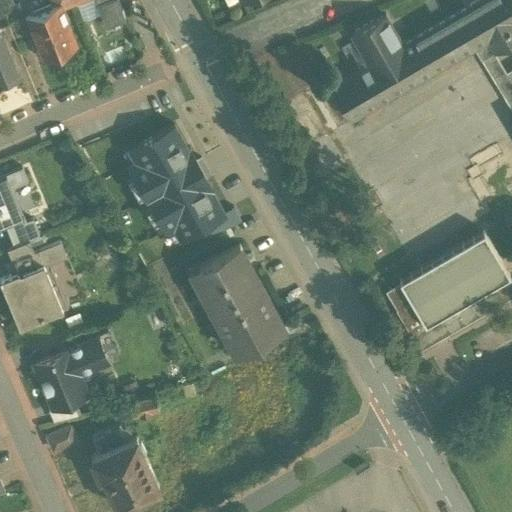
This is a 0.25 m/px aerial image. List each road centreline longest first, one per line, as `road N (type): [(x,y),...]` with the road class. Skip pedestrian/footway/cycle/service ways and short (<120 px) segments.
road 1 (secondary): [(170,0),(401,420)]
road 2 (residential): [(401,420),(249,511)]
road 3 (residential): [(0,138),(159,71)]
road 4 (residential): [(52,511),(0,384)]
road 5 (residential): [(511,353),(401,420)]
